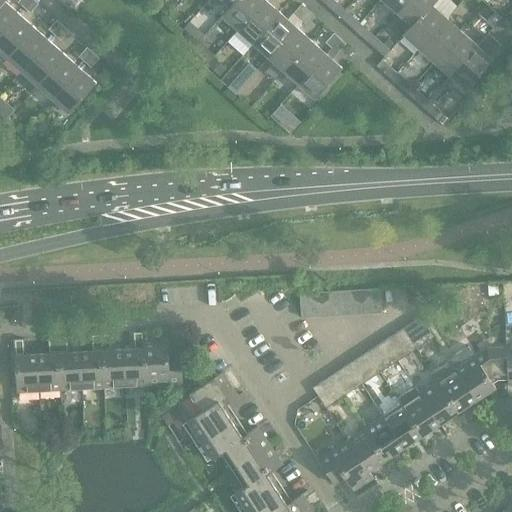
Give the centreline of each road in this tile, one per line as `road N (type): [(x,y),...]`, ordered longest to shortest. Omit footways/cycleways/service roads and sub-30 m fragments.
road 1 (secondary): [(198,202),(511,177)]
road 2 (residential): [(341,511),(219,324),(163,324)]
road 3 (secondary): [(0,255),(198,202)]
road 4 (secondary): [(198,202),(85,203),(0,215)]
